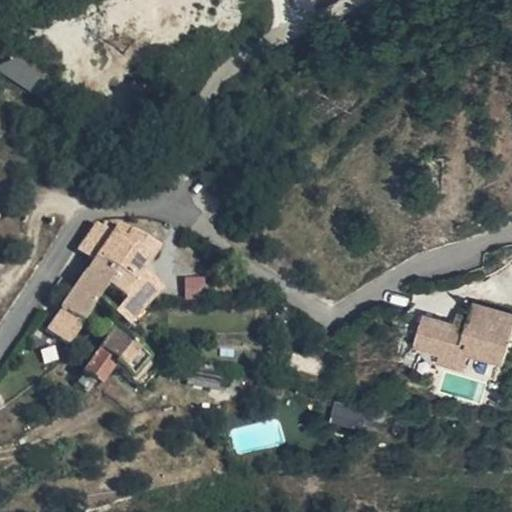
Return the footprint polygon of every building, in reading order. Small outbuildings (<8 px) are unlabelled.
[(100,257),(85,280),(108,295),(124,305),(145,275),(159,254),(119,228),(109,222),(106,228),(100,224),(84,246),(100,257)] [(124,305),(116,317),(134,330),(137,326),(151,306),(163,290),(145,275),(124,305)] [(54,328),(75,345),(101,307),(108,295),(85,280),(80,288),(54,328)] [(101,307),(116,317),(124,305),(108,295),(101,307)] [(438,344),(469,353),(471,348),(505,359),(511,335),(511,310),(477,300),(473,312),(469,324),(457,320),(423,310),(415,341),(436,348),(438,344)] [(160,312),(151,306),(137,326),(145,333),(160,312)] [(469,324),(473,312),(461,309),(457,320),(469,324)] [(105,352),(121,363),(135,347),(117,335),(113,341),(105,352)] [(466,366),(469,353),(438,344),(436,348),(433,356),(466,366)] [(115,370),(134,381),(151,359),(135,347),(121,363),(115,370)] [(115,370),(121,363),(105,352),(86,375),(101,388),(115,370)] [(153,386),(161,372),(163,369),(151,359),(134,381),(144,387),(149,392),(153,386)] [(86,398),(92,390),(82,383),(76,390),(86,398)]
